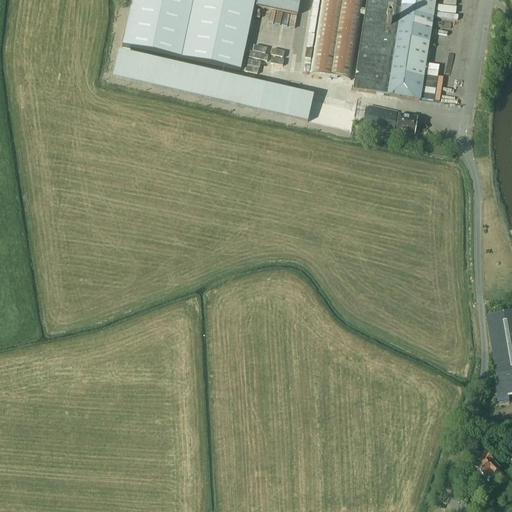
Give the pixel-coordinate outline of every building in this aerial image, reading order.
[(131,0),(122,46),(240,71),(255,0),(131,0)] [(257,0),(255,9),(298,17),(300,0),(257,0)] [(362,0),(320,0),(309,74),(350,80),(360,15),(364,15),(353,91),(419,101),(434,0),(366,0),(365,10),(361,10),(362,0)] [(450,90),(466,93),(469,78),(468,78),(478,24),(473,23),(476,7),(449,2),(446,15),(453,16),(452,22),(446,21),(441,51),(450,52),(447,67),(442,66),(440,78),(452,80),(450,90)] [(272,29),(282,30),(283,18),(273,17),(272,29)] [(281,53),(283,48),(268,44),(267,49),(281,53)] [(313,97),(118,53),(113,78),(307,123),(313,97)] [(395,133),(413,137),(416,119),(398,115),(395,133)] [(496,393),(511,390),(509,375),(511,375),(511,312),(485,317),(495,378),(494,378),(496,393)] [(473,444),(488,446),(489,439),(474,436),(473,444)] [(481,456),(475,450),(467,457),(473,463),(472,465),(474,467),(473,468),(485,479),(489,474),(491,476),(498,469),(492,464),(493,463),(483,453),(481,456)]
